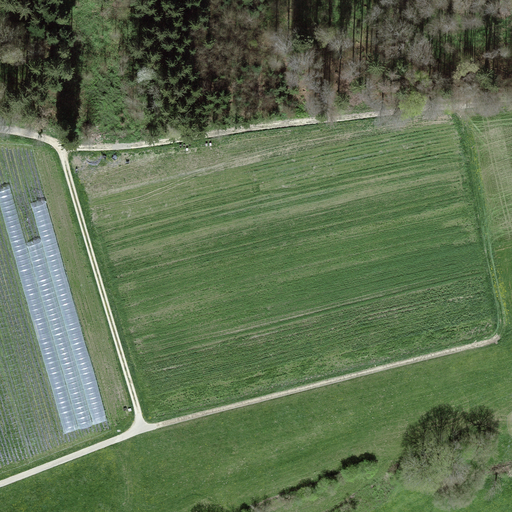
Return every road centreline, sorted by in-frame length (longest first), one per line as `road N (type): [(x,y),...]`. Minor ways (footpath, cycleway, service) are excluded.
road 1 (track): [(140,428),(497,336),(502,325),(459,102)]
road 2 (track): [(459,102),(62,150)]
road 3 (track): [(62,150),(140,428)]
road 4 (track): [(0,483),(140,428)]
